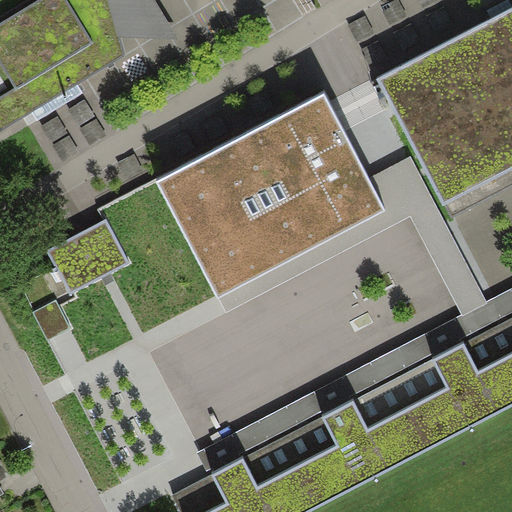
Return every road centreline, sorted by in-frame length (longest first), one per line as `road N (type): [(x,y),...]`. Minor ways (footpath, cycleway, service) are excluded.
road 1 (unclassified): [(360,0),(0,215)]
road 2 (unknown): [(104,511),(160,466),(260,326),(398,238)]
road 3 (residential): [(0,348),(77,511)]
